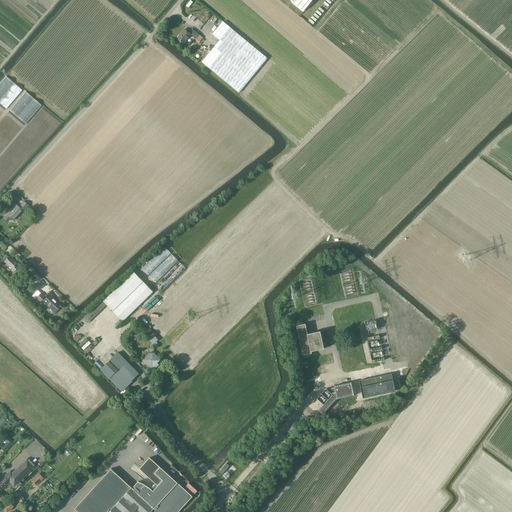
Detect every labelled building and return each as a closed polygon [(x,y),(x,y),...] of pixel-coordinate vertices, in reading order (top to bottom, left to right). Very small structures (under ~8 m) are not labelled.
[(290,0),(304,11),(312,0),(290,0)] [(267,58),(230,28),(223,21),(212,34),(220,40),(202,62),(239,93),(267,58)] [(189,33),(185,29),(177,39),(183,44),(191,35),(196,39),(199,35),(192,29),(189,33)] [(197,59),(198,59),(199,59),(200,59),(200,58),(201,57),(201,56),(202,55),(202,54),(201,53),(201,52),(200,52),(199,51),(198,51),(197,51),(196,51),(195,51),(195,52),(194,53),(194,54),(193,55),(193,56),(194,57),(194,58),(195,58),(196,59),(197,59)] [(0,83),(0,103),(6,109),(22,90),(6,76),(0,83)] [(10,110),(26,124),(42,105),(25,92),(10,110)] [(12,210),(7,216),(6,216),(5,217),(5,218),(6,220),(7,219),(9,221),(11,218),(14,220),(23,211),(28,206),(24,201),(18,207),(16,205),(12,210)] [(141,268),(155,283),(170,268),(174,272),(172,273),(176,277),(186,268),(164,246),(141,268)] [(9,256),(9,257),(5,253),(0,258),(0,263),(1,264),(4,260),(4,261),(4,262),(12,269),(11,270),(14,272),(18,267),(16,265),(17,263),(9,256)] [(123,321),(153,292),(134,272),(103,301),(102,300),(84,318),(89,322),(107,304),(123,321)] [(36,297),(41,302),(45,297),(40,292),(36,297)] [(60,307),(61,306),(52,297),(55,295),(52,292),(45,300),(44,299),(43,300),(55,312),(60,307)] [(378,329),(376,320),(365,322),(367,331),(378,329)] [(308,334),(305,324),(296,326),(303,355),(312,353),(312,351),(324,348),(320,331),(308,334)] [(154,334),(153,333),(149,337),(150,338),(149,339),(154,344),(152,345),(152,346),(154,347),(154,351),(156,351),(156,347),(156,345),(158,344),(156,342),(158,340),(159,339),(154,334)] [(385,360),(379,335),(367,338),(367,339),(373,363),(385,360)] [(86,337),(79,344),(81,346),(89,340),(86,337)] [(118,352),(101,369),(121,391),(132,382),(131,381),(139,374),(118,352)] [(150,353),(142,360),(153,371),(159,365),(157,363),(160,359),(154,353),(153,354),(151,353),(150,354),(150,353)] [(392,373),(359,380),(363,399),(396,392),(392,373)] [(326,389),(317,398),(319,400),(324,405),(321,407),(318,410),(323,414),(328,409),(337,399),(354,395),(351,382),(334,385),(335,389),(331,390),(329,392),(327,391),(326,389)] [(7,442),(1,448),(4,451),(13,442),(9,438),(6,441),(7,442)] [(189,441),(185,445),(194,454),(198,451),(189,441)] [(0,494),(2,493),(0,491),(0,488),(9,480),(14,485),(35,466),(27,458),(12,472),(10,471),(0,480),(0,494)] [(221,476),(229,467),(226,465),(218,473),(221,476)] [(179,511),(193,497),(161,467),(155,473),(163,480),(154,491),(150,488),(147,486),(143,484),(139,482),(133,488),(111,469),(75,509),(78,511),(179,511)] [(31,480),(36,485),(44,478),(39,473),(31,480)] [(189,482),(185,486),(194,494),(198,490),(189,482)] [(185,486),(184,487),(193,496),(194,494),(185,486)] [(20,502),(24,499),(19,493),(15,497),(14,496),(8,501),(9,502),(4,507),(7,511),(13,506),(11,504),(17,498),(20,502)]
